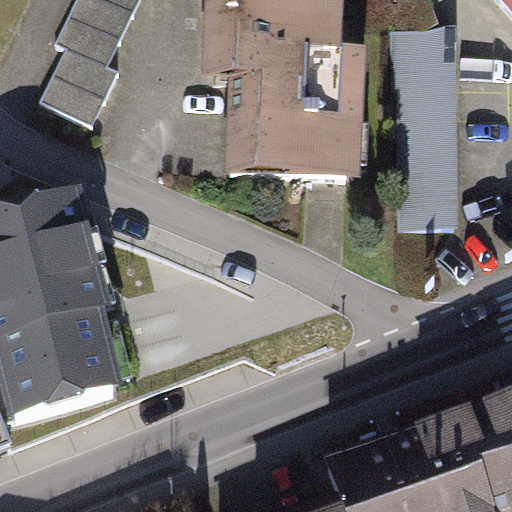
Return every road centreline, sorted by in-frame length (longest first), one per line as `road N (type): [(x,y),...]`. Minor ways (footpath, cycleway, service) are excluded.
road 1 (residential): [(406,359),(378,306),(0,138)]
road 2 (residential): [(21,511),(406,359)]
